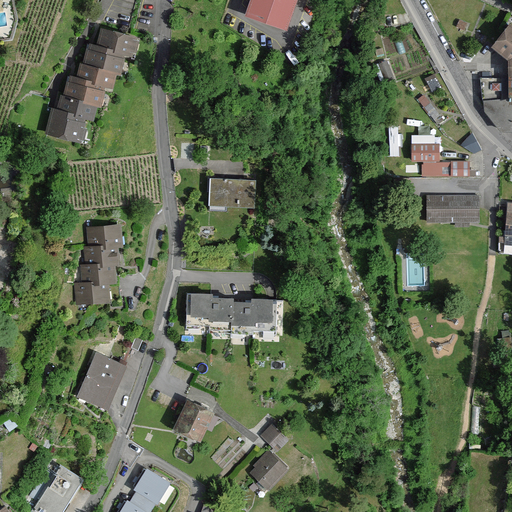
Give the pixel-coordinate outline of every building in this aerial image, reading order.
[(286,32),(296,0),(249,0),(244,18),(286,32)] [(511,22),(492,46),(509,60),(509,96),(509,101),(511,100),(511,22)] [(141,38),(101,29),(97,45),(92,44),(88,65),(82,63),(79,78),(73,77),(69,97),(63,96),(60,109),(56,108),(49,136),(84,144),(90,120),(97,122),(100,108),(104,109),(108,89),(117,91),(120,74),(125,76),(129,57),(137,59),(141,38)] [(383,83),(396,77),(388,59),(375,64),(383,83)] [(436,73),(427,76),(431,89),(440,86),(436,73)] [(511,100),(509,101),(509,96),(483,98),(484,107),(501,129),(511,128),(511,100)] [(391,155),(399,155),(399,129),(390,129),(391,155)] [(482,149),(474,133),(471,134),(463,145),(475,152),(482,149)] [(440,143),(412,143),(412,160),(423,160),(423,176),(471,175),(471,159),(441,160),(440,143)] [(256,179),(210,177),(209,205),(255,206),(256,179)] [(403,179),(394,179),(394,199),(403,199),(403,179)] [(479,195),(426,196),(426,223),(455,222),(455,227),(469,227),(469,223),(479,223),(479,195)] [(120,223),(87,227),(89,245),(84,245),(86,262),(81,263),(83,282),(74,282),(76,303),(110,299),(108,282),(116,281),(114,264),(120,263),(118,246),(122,246),(120,223)] [(0,270),(9,271),(10,244),(0,243),(0,270)] [(213,292),(191,292),(191,316),(209,316),(209,320),(233,320),(233,324),(255,324),(255,321),(273,321),(274,297),(252,297),(252,301),(234,301),(234,296),(213,296),(213,292)] [(127,364),(96,351),(77,395),(108,408),(127,364)] [(214,409),(188,397),(174,427),(200,439),(214,409)] [(290,440),(273,423),(261,435),(278,451),(290,440)] [(288,468),(268,449),(246,472),(267,492),(288,468)] [(61,511),(84,477),(61,463),(32,510),(36,511),(61,511)] [(151,511),(170,481),(147,467),(118,511),(151,511)] [(219,511),(205,502),(201,511),(219,511)]
